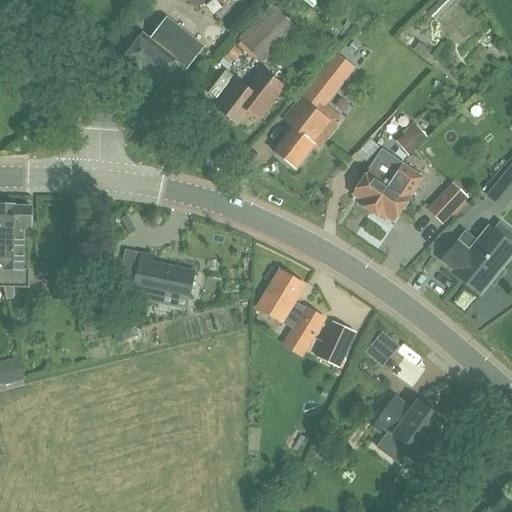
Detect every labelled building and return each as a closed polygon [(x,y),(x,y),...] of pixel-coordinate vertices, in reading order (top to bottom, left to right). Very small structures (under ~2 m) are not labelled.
[(188,0),(199,8),(206,0),(188,0)] [(440,0),(427,13),(435,21),(456,0),(440,0)] [(237,40),(263,64),(297,28),(271,4),(237,40)] [(123,60),(155,85),(174,60),(186,70),(203,47),(166,18),(148,42),(142,37),(123,60)] [(430,51),(419,43),(413,51),(423,59),(430,51)] [(234,62),(242,52),(234,46),(226,55),(234,62)] [(302,95),(315,106),(341,74),(327,63),(302,95)] [(215,108),(239,126),(248,115),(259,123),(286,87),(262,68),(246,88),(236,80),(215,108)] [(315,106),(302,95),(293,107),(304,115),(292,130),(291,129),(273,151),(296,169),(313,146),(319,150),(337,126),(313,109),(315,106)] [(40,97),(29,100),(33,112),(43,109),(40,97)] [(397,142),(409,155),(428,138),(416,124),(397,142)] [(353,200),(370,211),(403,163),(383,150),(353,195),(355,196),(353,200)] [(390,220),(394,222),(424,178),(403,163),(370,211),(388,223),(390,220)] [(511,163),(486,196),(503,210),(511,199),(511,163)] [(430,212),(446,227),(463,208),(447,193),(430,212)] [(0,287),(4,287),(5,300),(8,299),(8,298),(12,297),(12,287),(28,288),(28,270),(23,270),(23,226),(31,226),(32,207),(0,206),(0,287)] [(458,242),(446,257),(442,262),(453,271),(452,272),(480,295),(490,283),(493,286),(505,272),(501,270),(511,256),(511,246),(488,228),(469,251),(458,242)] [(131,298),(160,304),(162,295),(188,301),(194,271),(152,262),(153,255),(140,253),(131,298)] [(291,331),(312,343),(327,319),(306,306),(304,308),(295,302),(305,286),(280,270),(256,309),(281,324),(290,310),(299,316),(291,331)] [(114,293),(126,295),(128,283),(117,281),(114,293)] [(137,329),(132,309),(116,313),(121,333),(137,329)] [(84,315),(86,334),(110,332),(108,312),(84,315)] [(355,332),(332,321),(316,356),(339,367),(355,332)] [(128,340),(126,332),(114,335),(116,343),(128,340)] [(0,363),(0,387),(25,381),(20,359),(0,363)] [(383,427),(425,458),(435,445),(428,439),(441,421),(417,403),(411,410),(394,398),(373,427),(380,432),(383,427)]
